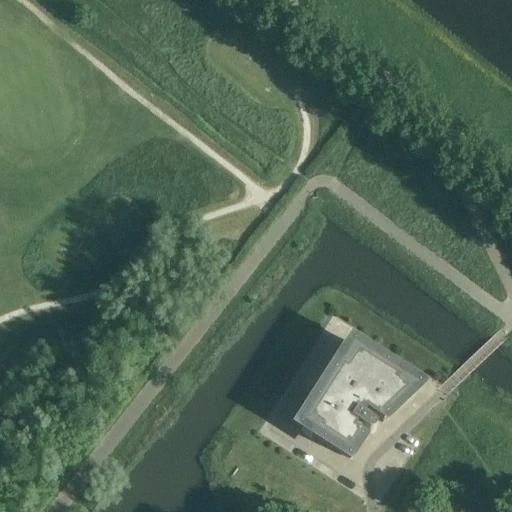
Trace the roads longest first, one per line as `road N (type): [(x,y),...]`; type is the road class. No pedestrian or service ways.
road 1 (tertiary): [(511,182),(278,0)]
road 2 (residential): [(374,511),(369,463),(439,393)]
